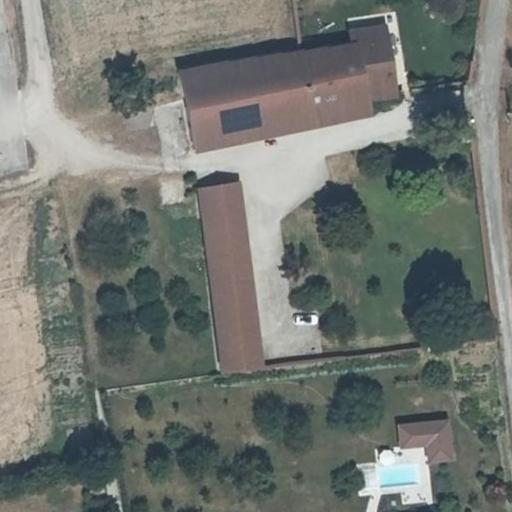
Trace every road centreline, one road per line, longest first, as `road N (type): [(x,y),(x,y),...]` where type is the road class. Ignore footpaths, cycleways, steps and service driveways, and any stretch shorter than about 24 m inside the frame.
road 1 (unclassified): [(511,361),(483,110),(496,0)]
road 2 (track): [(34,0),(61,167),(0,186)]
